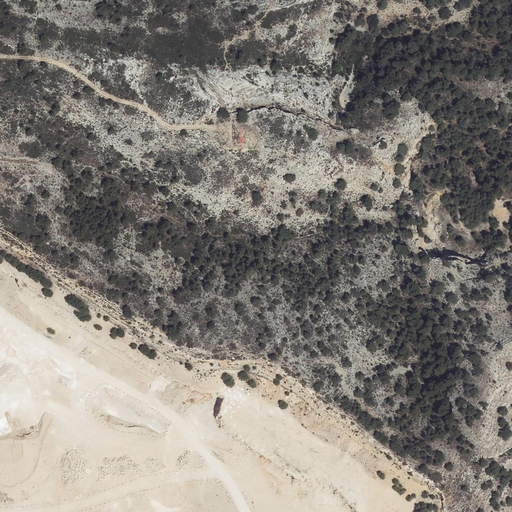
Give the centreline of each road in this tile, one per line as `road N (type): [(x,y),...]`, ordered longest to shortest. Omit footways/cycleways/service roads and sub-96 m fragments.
road 1 (track): [(242,511),(228,482),(176,421),(0,314)]
road 2 (track): [(0,56),(68,68),(169,127),(243,131)]
road 3 (track): [(401,511),(265,410),(230,393)]
road 4 (track): [(0,404),(52,403),(97,437),(127,445),(167,446),(189,436)]
road 5 (track): [(219,471),(159,479),(47,511)]
